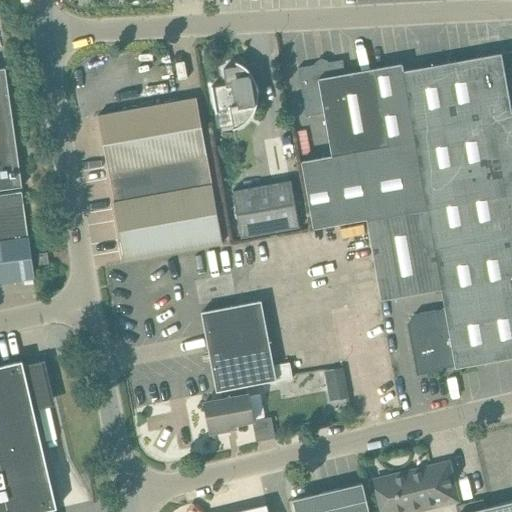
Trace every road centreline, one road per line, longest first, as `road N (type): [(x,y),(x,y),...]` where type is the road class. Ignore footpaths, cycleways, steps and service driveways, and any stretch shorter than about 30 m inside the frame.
road 1 (unclassified): [(511,9),(43,35)]
road 2 (unclassified): [(125,496),(511,404)]
road 3 (unclassified): [(91,308),(43,35)]
road 4 (unclassified): [(125,496),(91,308)]
